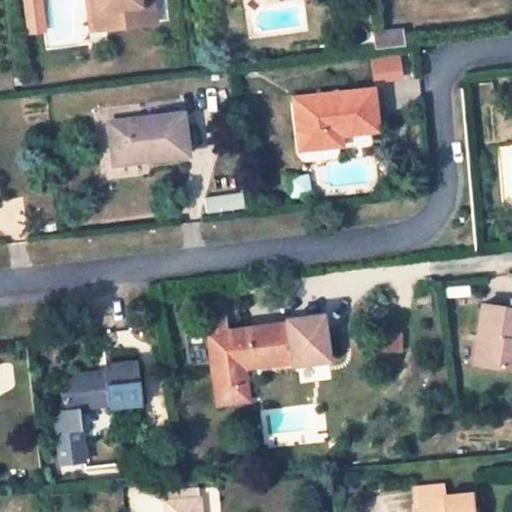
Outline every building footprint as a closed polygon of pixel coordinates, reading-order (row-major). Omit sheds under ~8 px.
[(91,0),(96,28),(111,26),(108,6),(102,7),(100,0),(91,0)] [(111,26),(152,21),(149,0),(100,0),(102,7),(108,6),(111,26)] [(164,0),(149,0),(152,21),(166,19),(164,0)] [(403,43),(401,29),(373,32),(376,46),(403,43)] [(400,52),(369,56),(373,82),(403,78),(400,52)] [(296,110),(300,148),(338,144),(337,132),(375,128),(371,87),(317,93),(318,108),(296,110)] [(296,110),(318,108),(317,93),(294,95),(296,110)] [(108,119),(113,156),(145,152),(145,157),(188,151),(182,111),(108,119)] [(511,308),(483,304),(475,365),(511,370),(511,308)] [(322,359),(318,319),(229,330),(227,321),(200,324),(202,333),(206,333),(215,403),(247,399),(245,384),(237,385),(234,367),(290,360),(291,363),(322,359)] [(106,401),(106,406),(141,402),(135,361),(103,365),(105,374),(94,375),(94,372),(66,375),(69,390),(60,391),(61,406),(81,404),(106,401)] [(61,406),(52,407),(59,465),(88,462),(81,404),(61,406)] [(411,490),(412,508),(419,508),(419,511),(469,511),(469,499),(442,501),(442,488),(411,490)] [(168,501),(168,511),(205,511),(204,498),(168,501)]
